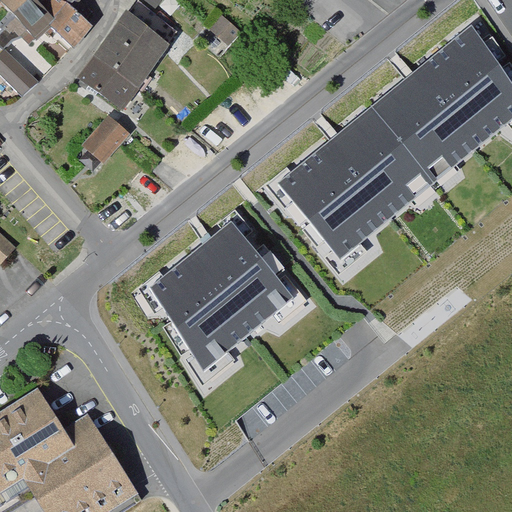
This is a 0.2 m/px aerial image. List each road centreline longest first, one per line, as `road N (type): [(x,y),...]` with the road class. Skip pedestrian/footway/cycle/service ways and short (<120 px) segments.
road 1 (residential): [(430,0),(74,290)]
road 2 (unclassified): [(204,511),(74,290)]
road 3 (residential): [(1,131),(86,226),(74,290)]
